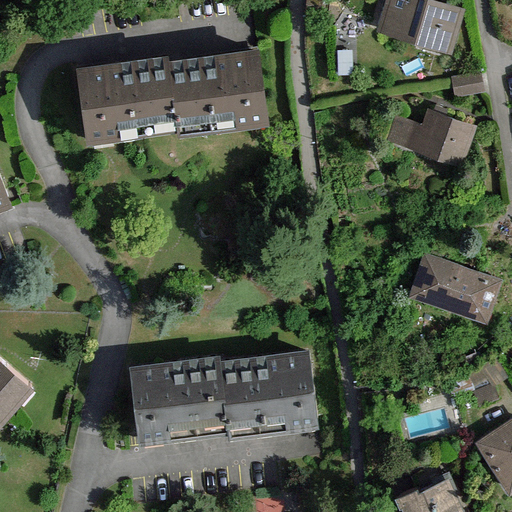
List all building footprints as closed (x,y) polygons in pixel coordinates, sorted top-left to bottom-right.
[(459,10),(428,0),(381,0),(373,31),(444,57),(459,10)] [(259,125),(248,51),(156,64),(165,130),(166,138),(259,125)] [(155,58),(72,68),(81,141),(165,130),(156,64),(155,58)] [(484,72),(456,76),(458,93),(486,89),(484,72)] [(392,119),(383,144),(456,171),(472,129),(421,110),(415,128),(392,119)] [(499,282),(418,254),(403,298),(484,326),(499,282)] [(310,428),(302,353),(211,362),(219,430),(220,438),(310,428)] [(210,357),(126,367),(135,440),(219,430),(211,362),(210,357)] [(0,419),(28,390),(0,364),(0,419)] [(511,413),(466,444),(504,499),(511,493),(511,413)] [(461,511),(444,475),(392,498),(398,511),(461,511)]
